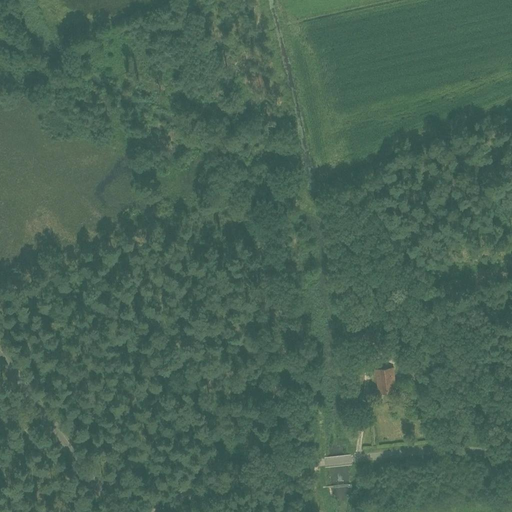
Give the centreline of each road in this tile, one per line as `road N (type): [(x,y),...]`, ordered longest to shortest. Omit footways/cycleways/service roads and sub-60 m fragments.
road 1 (unclassified): [(511,459),(452,450),(285,466),(142,511)]
road 2 (unclassified): [(117,511),(0,357)]
